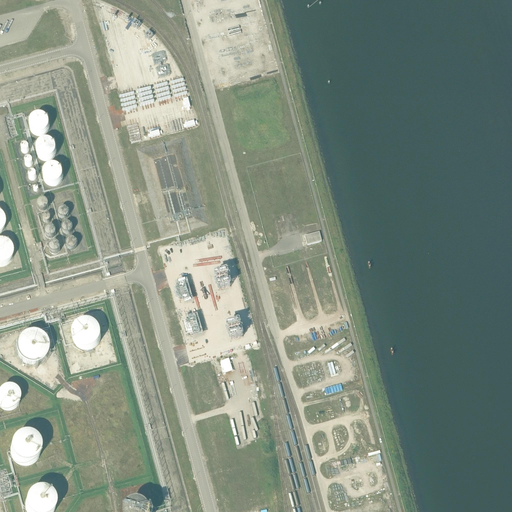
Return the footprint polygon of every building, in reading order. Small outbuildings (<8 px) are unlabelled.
[(30,128),(31,132),(33,134),(35,136),(38,137),(41,137),(44,136),(47,134),(49,132),(50,129),(50,126),(50,124),(48,121),(46,119),(44,118),(40,117),(37,117),(34,119),(32,122),(30,125),(30,128)] [(37,151),(37,154),(38,156),(40,159),(42,161),(45,162),(48,162),(51,161),(53,160),(55,158),(57,154),(57,151),(56,148),(54,145),(51,143),(48,143),(45,143),(42,144),(40,145),(38,148),(37,151)] [(44,178),(45,181),(47,184),(49,185),(51,187),(54,187),(57,186),(59,185),(62,183),(63,180),(63,177),(63,174),(61,171),(59,169),(56,168),(53,168),(50,168),(47,170),(45,172),(44,175),(44,178)] [(39,211),(40,213),(42,214),(44,215),(46,214),(48,212),(49,210),(49,207),(47,205),(45,204),(42,204),(40,205),(39,207),(38,209),(39,211)] [(59,216),(59,218),(59,220),(61,222),(63,223),(66,222),(68,221),(69,219),(69,216),(68,214),(66,212),(64,212),(62,212),(60,214),(59,216)] [(50,226),(51,225),(52,224),(52,222),(51,220),(50,219),(48,219),(46,219),(45,220),(44,222),(44,224),(45,226),(46,227),(48,227),(50,226)] [(64,236),(66,237),(68,238),(71,238),(73,236),(74,234),(74,231),(72,229),(71,228),(68,228),(66,228),(64,230),(63,232),(63,234),(64,236)] [(318,228),(303,232),(306,242),(321,238),(318,228)] [(48,242),(50,243),(52,244),(55,243),(56,241),(57,239),(57,237),(56,235),(54,234),(51,233),(49,234),(47,236),(47,238),(47,240),(48,242)] [(0,267),(3,268),(6,266),(9,264),(11,261),(12,257),(12,254),(11,250),(9,247),(6,245),(3,244),(0,243),(0,267)] [(73,253),(75,252),(77,251),(78,249),(78,246),(76,244),(74,243),(72,243),(70,244),(68,245),(68,247),(68,249),(69,251),(71,252),(73,253)] [(51,252),(51,255),(52,256),(53,258),(55,258),(57,258),(59,257),(60,255),(60,253),(60,251),(58,250),(57,249),(54,249),(52,250),(51,252)] [(101,339),(101,336),(101,333),(100,331),(99,328),(97,326),(95,324),(92,323),(90,322),(87,322),(84,322),(82,323),(79,324),(77,326),(75,328),(73,330),(72,333),(72,336),(72,339),(73,341),(74,343),(76,346),(78,348),(80,349),(84,350),(86,350),(88,350),(91,350),(93,349),(94,348),(97,346),(98,344),(100,341),(101,339)] [(46,354),(46,352),(46,349),(45,346),(44,344),(42,342),(40,340),(38,339),(35,338),(32,337),(30,337),(27,338),(24,339),(22,341),(20,344),(19,346),(18,349),(18,351),(18,355),(19,357),(20,360),(21,361),(24,363),(26,365),(29,366),(31,366),(34,366),(37,365),(39,364),(42,362),(44,360),(45,357),(46,354)] [(18,402),(19,400),(18,398),(18,396),(17,394),(16,392),(14,391),(13,390),(11,389),(8,389),(7,389),(4,390),(3,390),(1,392),(0,392),(0,406),(0,407),(2,408),(3,409),(6,410),(7,410),(9,410),(11,410),(13,409),(15,407),(17,406),(18,404),(18,402)] [(222,456),(236,453),(229,424),(214,428),(222,456)] [(25,466),(29,465),(32,464),(35,461),(38,458),(39,455),(40,451),(40,447),(38,444),(36,440),(33,438),(29,436),(25,435),(20,436),(16,438),(13,440),(11,444),(9,448),(9,452),(10,456),(12,459),(14,462),(17,464),(21,465),(25,466)] [(222,467),(223,473),(238,469),(236,463),(222,467)] [(246,508),(238,475),(222,479),(230,511),(246,508)] [(24,505),(25,509),(25,511),(53,511),(54,511),(55,507),(54,503),(53,499),(50,495),(47,493),(44,491),(40,491),(36,491),(32,492),(29,495),(27,498),(25,501),(24,505)]
